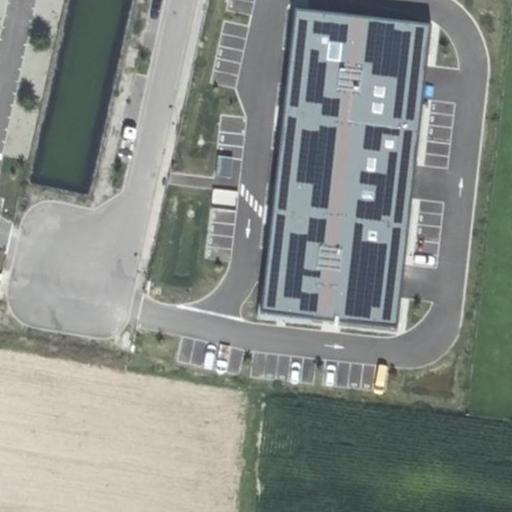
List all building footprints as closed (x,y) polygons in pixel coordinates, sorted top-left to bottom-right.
[(287,44),(291,45),(295,12),(344,18),(345,15),(292,9),(287,44)] [(344,18),(295,12),(291,45),(286,90),(279,145),(277,167),(274,190),(268,244),(263,288),(260,317),(310,322),(397,331),(431,28),(344,18)] [(276,145),(279,145),(286,90),(282,90),(276,145)] [(215,178),(230,180),(233,160),(217,158),(215,178)] [(265,244),(268,244),(274,190),(271,189),(265,244)] [(260,317),(263,288),(260,288),(257,319),(309,325),(310,322),(260,317)]
